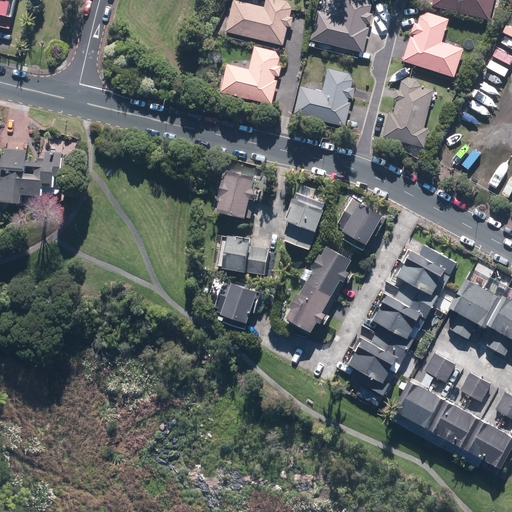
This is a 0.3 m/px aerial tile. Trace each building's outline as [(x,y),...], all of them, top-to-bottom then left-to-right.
[(0,0),(0,29),(8,32),(16,0),(0,0)] [(291,9),(286,2),(277,0),(268,0),(266,9),(233,1),(225,33),(281,47),(291,9)] [(371,6),(366,0),(343,0),(340,18),(318,13),(311,41),(360,53),(371,6)] [(433,0),(431,8),(489,21),(493,0),(433,0)] [(427,13),(415,19),(402,62),(454,77),(462,50),(442,44),(450,20),(427,13)] [(511,37),(503,33),(498,43),(511,49),(511,37)] [(278,81),(281,68),(277,67),(280,53),(255,48),(250,72),(226,66),(220,94),(268,105),(274,80),(278,81)] [(495,49),(491,58),(508,66),(511,57),(495,49)] [(323,93),(298,88),(292,116),(344,126),(354,76),(328,71),(323,93)] [(423,130),(431,91),(419,89),(419,88),(419,87),(419,86),(419,85),(419,84),(418,83),(417,82),(416,81),(415,80),(414,80),(414,79),(413,79),(412,79),(411,79),(410,79),(409,79),(408,79),(407,79),(406,79),(406,80),(405,80),(404,81),(403,81),(403,82),(402,83),(401,84),(401,85),(399,93),(392,92),(390,100),(396,101),(393,115),(387,114),(382,139),(425,148),(428,131),(423,130)] [(3,158),(0,158),(0,205),(18,207),(19,197),(39,198),(40,184),(53,185),(55,158),(45,157),(44,163),(26,162),(27,150),(4,149),(3,158)] [(225,174),(223,182),(221,181),(218,193),(221,194),(216,214),(245,221),(245,220),(249,221),(257,191),(252,190),(254,181),(225,174)] [(307,251),(324,206),(313,202),(317,191),(299,185),(284,225),(293,228),(288,244),(307,251)] [(340,235),(364,248),(375,228),(380,230),(386,219),(351,199),(343,214),(350,217),(340,235)] [(250,240),(219,236),(215,271),(264,276),(267,249),(249,247),(250,240)] [(417,253),(407,248),(393,275),(404,280),(393,300),(382,294),(367,322),(379,327),(369,345),(358,339),(343,368),(380,387),(395,360),(402,364),(456,263),(421,245),(417,253)] [(313,264),(315,266),(299,296),(296,295),(291,305),(293,306),(285,321),(311,336),(318,323),(325,327),(331,317),(328,316),(344,286),(347,287),(354,274),(346,270),(351,261),(326,247),(321,256),(318,255),(313,264)] [(256,293),(222,283),(218,296),(226,298),(219,324),(246,331),(256,293)] [(511,305),(502,299),(500,302),(466,283),(450,312),(484,332),(487,328),(511,342),(511,305)] [(455,366),(434,354),(424,372),(445,384),(455,366)] [(491,384),(469,373),(460,391),(482,402),(491,384)] [(511,438),(412,384),(392,420),(409,429),(412,423),(447,442),(443,449),(461,458),(464,452),(499,470),(511,445),(511,438)] [(511,396),(505,393),(495,411),(511,420),(511,396)]
